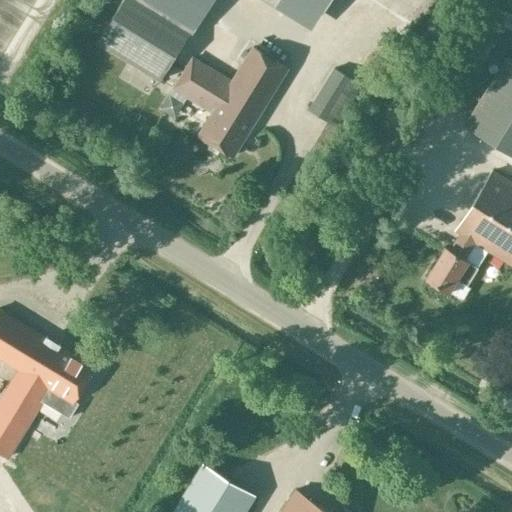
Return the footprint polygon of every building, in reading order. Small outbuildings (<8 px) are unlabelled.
[(121,0),(97,41),(159,80),(208,0),(121,0)] [(265,0),(311,28),(328,0),(265,0)] [(232,155),(286,67),(252,46),(231,81),(192,57),(173,88),(212,112),(198,134),(232,155)] [(511,60),(505,56),(464,124),(511,154),(511,60)] [(336,126),(361,85),(332,67),(307,109),(336,126)] [(467,260),(464,258),(474,241),(511,264),(511,182),(491,170),(455,229),(459,232),(449,249),(445,246),(426,277),(448,291),(456,278),(466,285),(477,267),(467,261),(467,260)] [(312,259),(317,250),(311,247),(306,255),(312,259)] [(73,400),(94,367),(0,309),(0,356),(19,368),(0,398),(0,452),(7,457),(41,400),(69,417),(78,402),(73,400)] [(0,366),(0,389),(1,390),(10,371),(0,366)] [(243,511),(254,494),(200,461),(168,511),(243,511)] [(328,511),(291,489),(276,511),(328,511)]
